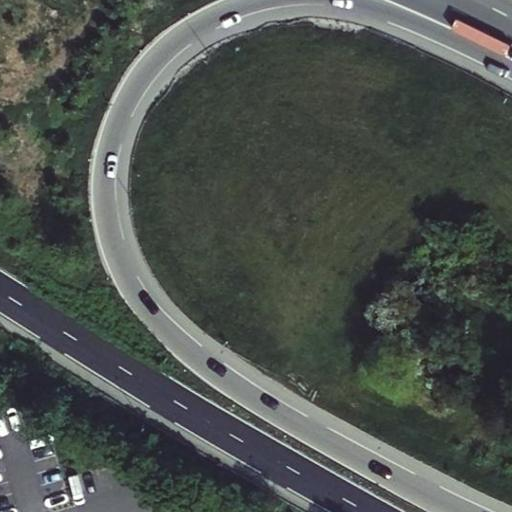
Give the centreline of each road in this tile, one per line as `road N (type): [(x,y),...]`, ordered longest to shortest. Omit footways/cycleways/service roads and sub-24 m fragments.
road 1 (motorway): [(460,511),(207,365),(150,314),(116,253),(104,187),(108,152),(133,90),(174,43),(267,0)]
road 2 (motorway): [(0,291),(369,511)]
road 3 (motorway): [(347,0),(511,63)]
